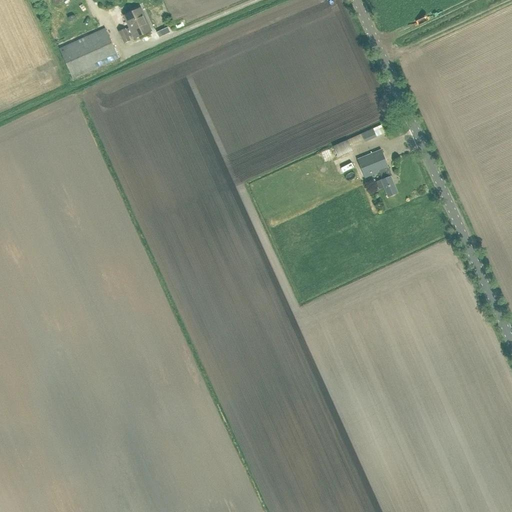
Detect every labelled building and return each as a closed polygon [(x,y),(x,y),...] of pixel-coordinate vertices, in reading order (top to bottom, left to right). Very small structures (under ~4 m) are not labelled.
[(132,35),(134,39),(151,31),(141,8),(124,16),(129,29),(125,31),(124,29),(119,32),(124,43),(130,40),(128,37),(132,35)] [(118,58),(105,29),(59,50),(72,79),(118,58)] [(379,127),(373,130),(376,137),(383,134),(379,127)] [(364,142),(376,137),(373,129),(361,134),(348,141),(347,140),(333,147),(338,157),(352,151),(350,146),(363,140),(364,142)] [(379,189),(384,187),(388,197),(397,193),(393,183),(394,182),(392,176),(391,176),(387,169),(389,168),(381,150),(357,160),(364,178),(379,172),(382,180),(376,182),(379,189)] [(273,243),(280,241),(276,224),(269,226),(273,243)]
